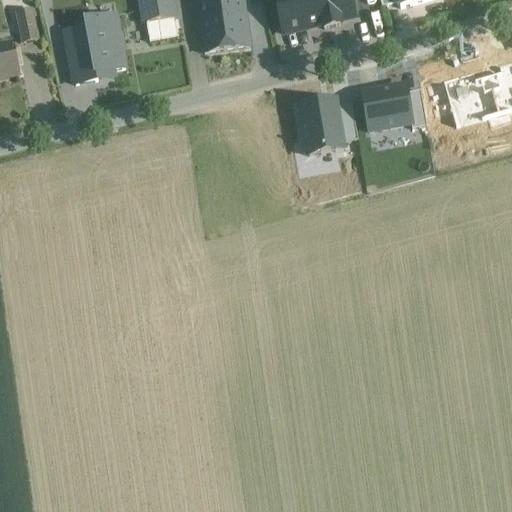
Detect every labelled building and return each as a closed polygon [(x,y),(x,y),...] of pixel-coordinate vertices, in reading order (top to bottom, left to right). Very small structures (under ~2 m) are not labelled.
[(171,0),(137,0),(143,26),(175,20),(171,0)] [(241,0),(196,0),(204,55),(249,49),(241,0)] [(274,0),(283,36),(323,27),(324,31),(340,27),(339,23),(355,20),(350,0),(274,0)] [(379,0),(382,8),(394,5),(397,15),(439,4),(438,0),(379,0)] [(31,13),(17,16),(23,47),(37,44),(31,13)] [(84,29),(62,33),(72,91),(117,83),(115,76),(128,74),(118,17),(83,23),(84,29)] [(13,47),(0,49),(0,83),(19,80),(13,47)]
